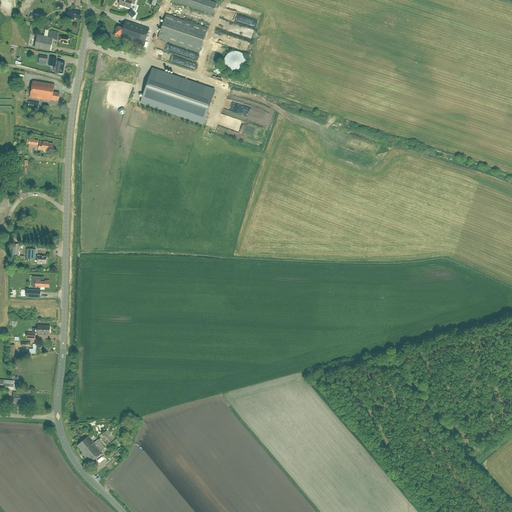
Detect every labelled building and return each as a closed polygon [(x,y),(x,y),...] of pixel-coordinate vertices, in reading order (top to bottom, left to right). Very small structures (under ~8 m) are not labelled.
[(134,4),(135,0),(119,0),(118,5),(130,8),(131,3),(134,4)] [(212,15),(216,3),(206,0),(170,0),(171,0),(212,15)] [(79,19),(80,11),(75,10),(75,11),(68,9),(66,17),(70,17),(70,19),(74,20),(74,18),(75,18),(75,19),(79,19)] [(199,52),(207,29),(166,14),(158,38),(199,52)] [(144,45),(149,29),(126,21),(123,29),(118,27),(116,27),(115,30),(116,31),(115,36),(120,38),(121,36),(127,38),(126,39),(144,45)] [(68,44),(69,38),(60,36),(57,36),(58,33),(51,32),(50,37),(37,35),(34,48),(50,51),(53,39),(60,41),(59,42),(68,44)] [(224,60),(224,62),(224,64),(225,66),(225,68),(227,70),(228,71),(230,72),(232,73),(234,73),(236,73),(238,73),(240,72),(242,71),(243,70),(244,68),(245,66),(246,64),(246,62),(246,60),(245,58),(244,57),(243,55),(242,54),(240,52),(238,52),(236,51),(234,51),(232,52),(230,52),(228,54),(227,55),(225,57),(225,58),(224,60)] [(63,74),(65,63),(56,61),(56,58),(50,57),(48,66),(55,67),(54,68),(57,69),(56,73),(63,74)] [(134,84),(138,69),(117,63),(113,78),(134,84)] [(140,103),(203,124),(215,90),(152,69),(143,94),(140,103)] [(58,101),(59,93),(53,92),(54,84),(33,81),(30,98),(52,101),(52,100),(58,101)] [(43,142),(43,144),(39,144),(39,150),(47,150),(48,150),(48,152),(52,153),(53,144),(48,143),(48,142),(43,142)] [(37,260),(37,264),(42,264),(42,263),(46,263),(46,257),(42,256),(37,256),(35,256),(36,250),(27,249),(26,260),(37,260)] [(40,291),(26,290),(26,297),(40,298),(40,291)] [(35,333),(37,333),(37,335),(48,335),(48,333),(49,333),(50,326),(37,325),(37,329),(33,329),(33,333),(27,333),(26,339),(35,339),(35,333)] [(13,390),(14,384),(3,384),(3,380),(0,380),(0,389),(4,390),(4,389),(13,390)] [(29,403),(30,394),(22,394),(22,393),(13,392),(13,404),(18,404),(18,403),(20,404),(22,404),(22,403),(29,403)] [(108,431),(104,434),(109,441),(113,438),(108,431)] [(101,451),(105,448),(98,440),(94,443),(89,436),(77,446),(80,449),(80,450),(82,453),(90,463),(102,453),(101,451)]
